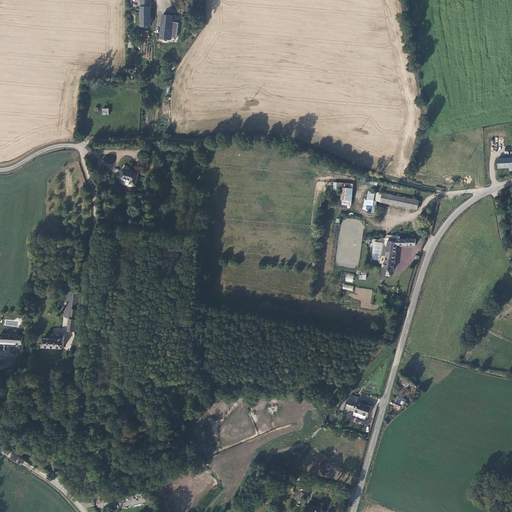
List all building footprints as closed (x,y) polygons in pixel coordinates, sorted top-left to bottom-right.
[(146,7),(143,7),(143,25),(152,25),(152,7),(150,7),(150,2),(146,2),(146,7)] [(165,15),(163,39),(172,40),(173,30),(174,16),(165,15)] [(497,167),(508,167),(511,166),(511,157),(497,158),(497,167)] [(124,167),(121,178),(131,180),(131,183),(137,184),(140,171),(124,167)] [(353,188),(343,187),(342,199),(352,199),(353,188)] [(417,201),(380,194),(379,203),(415,209),(417,201)] [(383,270),(392,271),(395,245),(413,245),(414,243),(417,243),(417,239),(406,239),(406,240),(385,238),(383,247),(382,246),(381,251),(385,251),(385,256),(383,270)] [(68,330),(75,331),(77,319),(70,319),(70,318),(68,330)] [(24,344),(24,335),(1,334),(0,343),(24,344)] [(44,347),(64,348),(65,336),(55,335),(55,338),(50,337),(50,339),(44,339),(44,347)] [(11,360),(0,366),(0,367),(4,374),(15,368),(11,360)] [(407,388),(410,383),(402,377),(399,382),(407,388)] [(359,396),(354,394),(350,398),(346,408),(354,411),(366,415),(367,415),(370,406),(357,401),(359,396)] [(143,487),(119,492),(121,499),(144,495),(143,487)] [(335,488),(334,496),(344,497),(345,489),(335,488)]
